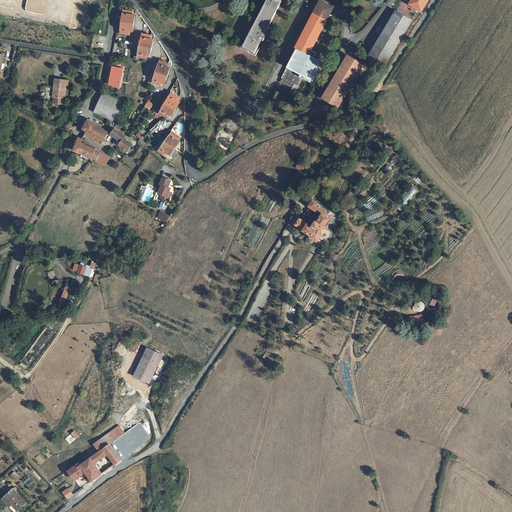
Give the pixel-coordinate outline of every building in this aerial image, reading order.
[(27,0),(26,10),(36,12),(37,0),(27,0)] [(82,21),(84,0),(73,0),(71,19),(82,21)] [(267,0),(243,47),(254,53),(262,39),(263,40),(267,34),(264,33),(282,1),(281,1),(281,0),(267,0)] [(317,52),(312,49),(328,20),(335,8),(321,0),(296,48),(297,48),(281,78),(293,84),(287,94),(292,97),(303,76),(313,81),(324,62),(314,57),(317,52)] [(412,0),(410,5),(422,12),(428,0),(412,0)] [(133,12),(121,10),(117,33),(130,35),(130,32),(133,32),(136,16),(133,15),(133,12)] [(413,20),(397,11),(371,54),(387,63),(413,20)] [(152,39),(153,36),(140,33),(135,60),(148,62),(148,59),(151,59),(154,40),(152,39)] [(339,107),(359,74),(364,65),(349,55),(323,97),(335,105),(339,107)] [(158,61),(149,85),(159,90),(161,87),(163,88),(172,69),(169,68),(169,65),(158,61)] [(125,67),(111,64),(109,73),(113,74),(112,83),(122,85),(125,67)] [(369,67),(364,65),(359,74),(363,76),(369,67)] [(53,104),(63,106),(64,100),(66,87),(67,82),(57,80),(55,89),(54,89),(55,90),(56,90),(55,98),(53,104)] [(157,112),(168,118),(170,115),(172,117),(181,101),(179,99),(180,96),(169,90),(163,101),(157,112)] [(104,94),(95,113),(119,123),(128,104),(104,94)] [(102,145),(110,133),(89,120),(83,129),(87,132),(85,135),(102,145)] [(115,129),(112,134),(117,138),(121,140),(118,146),(128,152),(133,144),(125,139),(126,136),(115,129)] [(170,130),(156,150),(167,157),(169,155),(171,156),(181,142),(179,141),(181,138),(170,130)] [(226,151),(233,137),(220,130),(213,144),(226,151)] [(79,141),(74,151),(96,161),(100,153),(86,146),(86,144),(79,141)] [(142,152),(146,146),(141,143),(137,148),(142,152)] [(96,161),(107,166),(111,158),(100,153),(96,161)] [(162,184),(160,189),(171,195),(172,192),(169,191),(170,187),(168,187),(170,180),(162,177),(160,184),(162,184)] [(168,203),(171,195),(160,189),(159,193),(162,194),(161,198),(162,200),(162,201),(168,203)] [(168,203),(162,201),(160,208),(165,210),(168,203)] [(310,235),(297,226),(294,231),(299,235),(306,241),(305,242),(313,248),(320,238),(321,239),(324,235),(321,232),(329,220),(310,206),(306,212),(321,221),(316,229),(315,228),(310,235)] [(165,213),(161,219),(170,225),(174,219),(165,213)] [(86,268),(80,266),(78,273),(84,275),(86,268)] [(65,286),(57,305),(63,307),(70,288),(65,286)] [(78,286),(73,295),(78,297),(82,288),(78,286)] [(146,348),(133,375),(148,383),(162,355),(146,348)] [(97,407),(110,399),(106,394),(94,402),(97,407)] [(104,415),(112,409),(108,404),(100,409),(104,415)] [(125,404),(119,412),(123,415),(129,408),(125,404)] [(120,427),(110,434),(110,445),(114,450),(121,460),(151,437),(140,424),(125,434),(120,427)] [(100,453),(110,445),(110,434),(95,445),(100,453)] [(100,453),(97,455),(93,458),(92,459),(95,463),(108,454),(114,450),(110,445),(100,453)] [(115,464),(121,460),(114,450),(108,454),(115,464)] [(85,473),(84,471),(95,463),(92,459),(86,463),(81,467),(79,464),(68,471),(75,480),(85,473)] [(95,463),(84,471),(85,473),(92,481),(93,480),(105,472),(103,469),(100,471),(95,463)] [(11,475),(15,479),(19,475),(14,471),(11,475)] [(6,494),(5,495),(13,504),(19,509),(27,501),(13,488),(6,494)]
